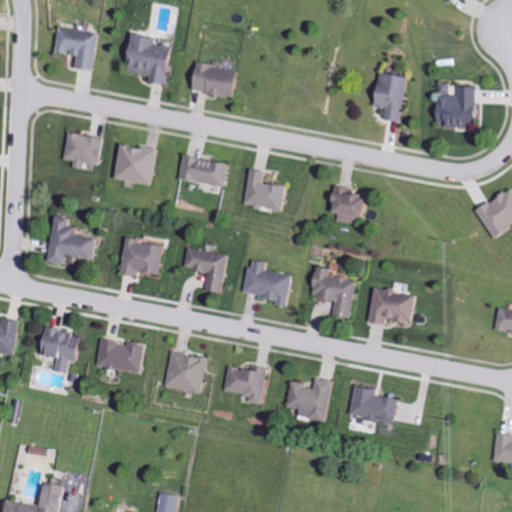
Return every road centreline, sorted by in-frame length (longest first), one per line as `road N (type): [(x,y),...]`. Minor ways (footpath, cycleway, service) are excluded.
road 1 (residential): [(23,89),(468,171),(511,143),(510,29)]
road 2 (residential): [(511,380),(0,280)]
road 3 (residential): [(14,283),(23,0)]
